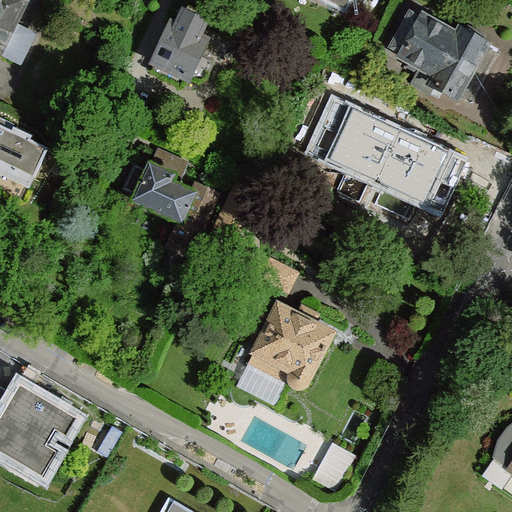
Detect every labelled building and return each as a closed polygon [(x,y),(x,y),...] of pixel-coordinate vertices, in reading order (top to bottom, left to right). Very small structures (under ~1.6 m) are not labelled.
[(0,0),(0,51),(21,62),(33,36),(14,26),(26,2),(21,0),(0,0)] [(412,12),(393,48),(410,58),(404,69),(419,77),(414,85),(429,94),(435,83),(471,103),(497,56),(481,47),(486,37),(466,25),(458,39),(412,12)] [(186,14),(179,29),(197,38),(204,23),(186,14)] [(174,27),(152,72),(183,86),(188,75),(198,55),(205,42),(197,38),(179,29),(174,27)] [(198,55),(188,75),(201,81),(207,78),(212,65),(210,60),(198,55)] [(355,122),(329,178),(366,195),(374,179),(395,189),(414,148),(355,122)] [(0,125),(0,173),(30,188),(49,149),(0,125)] [(159,150),(149,172),(178,185),(188,164),(159,150)] [(138,195),(135,200),(183,222),(196,194),(178,185),(149,172),(136,166),(125,189),(138,195)] [(247,166),(238,184),(253,192),(262,174),(247,166)] [(238,184),(217,230),(235,239),(256,193),(253,192),(238,184)] [(199,187),(196,194),(183,222),(171,248),(189,256),(217,195),(199,187)] [(232,244),(216,236),(208,252),(225,259),(232,244)] [(298,274),(272,262),(264,279),(289,292),(298,274)] [(279,307),(252,364),(299,388),(308,383),(334,334),(279,307)] [(14,395),(0,419),(0,452),(34,472),(57,433),(68,439),(79,420),(20,385),(14,395)] [(0,419),(14,395),(0,386),(0,419)] [(511,426),(510,428),(500,443),(495,458),(511,469),(511,426)] [(194,511),(176,501),(169,511),(194,511)]
